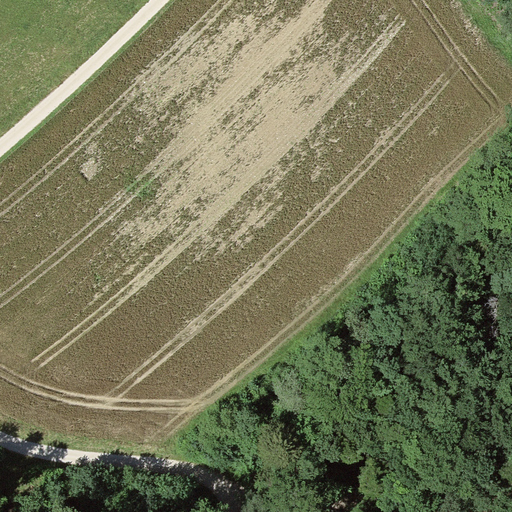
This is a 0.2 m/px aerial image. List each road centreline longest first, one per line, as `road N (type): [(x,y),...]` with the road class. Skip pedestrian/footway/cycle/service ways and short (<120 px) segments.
road 1 (track): [(219,484),(327,505),(511,446)]
road 2 (track): [(225,511),(219,484),(173,468),(0,441)]
road 3 (track): [(159,0),(0,148)]
